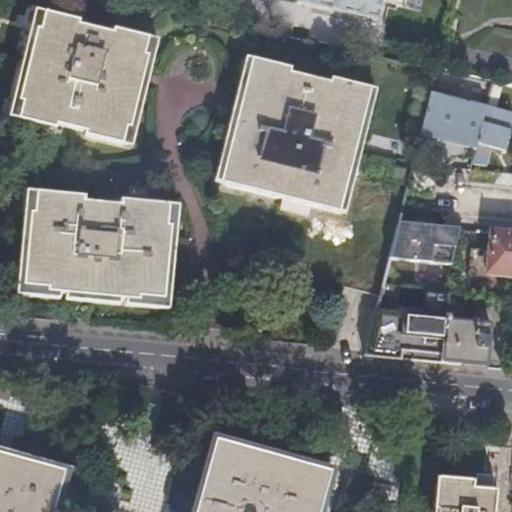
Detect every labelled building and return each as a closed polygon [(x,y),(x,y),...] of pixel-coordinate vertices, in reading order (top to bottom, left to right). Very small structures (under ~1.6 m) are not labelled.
[(295,0),(294,5),(374,22),(378,0),(295,0)] [(77,24),(41,15),(32,13),(5,119),(15,122),(53,131),(55,127),(83,134),(82,138),(120,148),(131,151),(157,44),(146,41),(111,32),(110,36),(76,28),(77,24)] [(212,183),(223,186),(336,213),(346,216),(376,92),(366,89),(331,80),(329,85),(288,75),(289,70),(253,62),(243,59),(212,183)] [(484,110),(429,95),(420,133),(475,146),(484,110)] [(511,117),(484,110),(475,146),(502,153),(511,117)] [(475,146),(420,133),(418,139),(473,153),(475,146)] [(413,159),(404,196),(433,198),(434,184),(428,180),(437,167),(413,159)] [(175,208),(166,207),(117,202),(117,207),(81,204),(81,199),(33,195),(22,194),(12,300),(166,313),(175,208)] [(440,229),(396,225),(387,261),(448,267),(457,231),(440,229)] [(511,236),(487,234),(485,255),(483,276),(511,278),(511,236)] [(483,276),(485,255),(470,254),(468,275),(483,276)] [(364,351),(362,357),(438,364),(443,318),(445,298),(440,297),(424,296),(422,295),(421,313),(417,316),(374,312),(364,351)] [(443,318),(438,364),(483,368),(485,344),(489,344),(489,334),(486,334),(487,326),(480,325),(480,319),(471,319),(470,324),(446,322),(446,318),(443,318)] [(210,437),(189,511),(317,511),(330,470),(210,437)] [(0,453),(0,511),(58,511),(70,473),(0,453)] [(493,511),(495,496),(473,494),(472,494),(472,487),(436,484),(433,511),(493,511)] [(474,484),(473,494),(495,496),(495,486),(474,484)]
